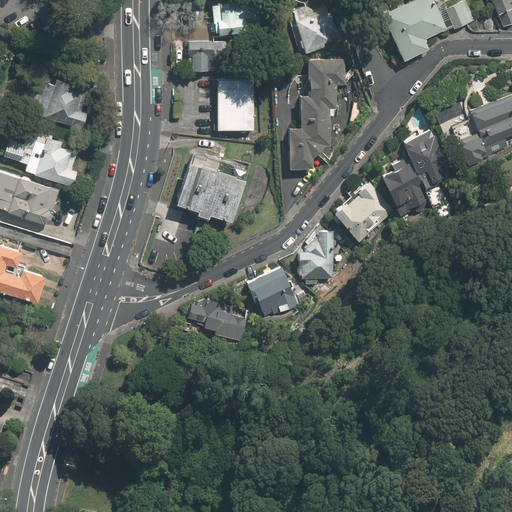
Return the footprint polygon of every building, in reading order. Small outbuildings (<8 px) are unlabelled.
[(432,0),(410,0),(377,15),(397,63),(425,51),(421,40),(445,30),(432,0)] [(463,0),(462,0),(441,8),(450,30),(472,21),(463,0)] [(511,0),(488,0),(500,28),(511,23),(511,0)] [(323,2),(287,12),(299,54),(335,44),(323,2)] [(243,5),(209,5),(209,35),(235,35),(235,31),(260,31),(261,11),(243,11),(243,5)] [(217,71),(219,44),(211,44),(211,41),(206,41),(206,36),(194,36),(194,42),(183,41),(183,55),(186,55),(185,72),(204,73),(204,71),(217,71)] [(292,129),(283,128),(282,170),(308,170),(308,158),(319,147),(324,147),(325,117),(330,117),(331,83),(338,83),(339,60),(299,59),(297,96),(293,96),(292,129)] [(103,77),(77,69),(72,86),(82,90),(82,91),(98,96),(103,77)] [(44,114),(80,126),(85,110),(76,107),(82,91),(82,90),(72,86),(70,85),(71,80),(56,75),(54,81),(45,78),(42,89),(35,90),(32,102),(37,103),(35,109),(44,112),(44,114)] [(249,79),(211,79),(212,131),(250,130),(249,79)] [(511,92),(464,112),(466,117),(446,124),(463,168),(481,161),(480,158),(506,148),(502,138),(511,133),(511,92)] [(400,148),(397,149),(411,176),(412,175),(416,182),(426,177),(422,170),(425,169),(420,158),(435,150),(424,130),(398,143),(400,148)] [(79,149),(34,133),(29,146),(4,137),(0,149),(0,158),(22,166),(20,172),(65,188),(79,149)] [(243,169),(191,150),(185,167),(181,166),(167,206),(189,214),(188,218),(199,222),(202,216),(223,224),(243,169)] [(400,159),(382,169),(385,173),(366,183),(365,181),(325,215),(352,246),(389,214),(391,218),(423,201),(400,159)] [(0,172),(0,213),(45,228),(57,190),(0,172)] [(291,252),(291,262),(293,262),(293,278),(328,278),(328,231),(312,231),(312,235),(299,252),(291,252)] [(0,249),(0,295),(28,304),(35,280),(14,273),(12,279),(0,274),(0,266),(8,269),(13,253),(0,249)] [(268,308),(272,316),(298,304),(280,265),(239,284),(256,313),(268,308)] [(186,303),(178,337),(238,350),(245,316),(213,309),(214,302),(194,298),(192,305),(186,303)]
